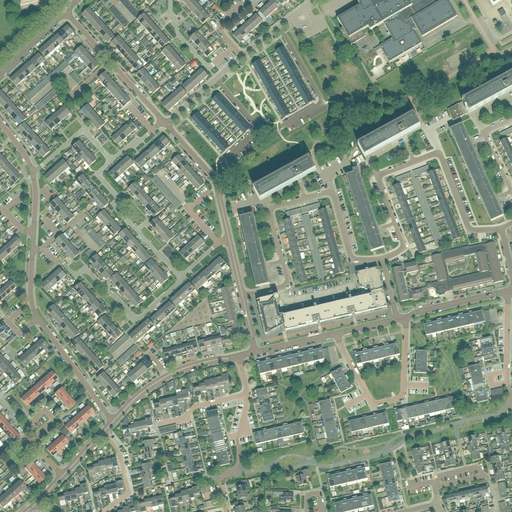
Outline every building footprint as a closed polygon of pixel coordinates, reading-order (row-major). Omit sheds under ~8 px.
[(197,3),(193,0),(191,0),(185,5),(190,10),(197,3)] [(272,0),(271,2),(277,8),(281,5),(276,0),(272,0)] [(356,0),(360,5),(337,19),(343,29),(340,30),(350,46),(365,36),(362,31),(368,27),(370,30),(383,22),(392,38),(379,46),(389,62),(422,43),(414,30),(417,29),(422,37),(457,16),(447,0),(441,0),(435,4),(433,0),(414,0),(411,3),(409,0),(356,0)] [(271,2),(267,5),(273,12),(277,8),(271,2)] [(197,3),(190,10),(194,14),(201,8),(197,3)] [(267,5),(263,8),(269,15),(273,12),(267,5)] [(201,8),(194,14),(198,19),(205,13),(201,8)] [(259,12),(256,15),(261,20),(264,17),(265,19),(268,21),(272,18),(269,15),(263,8),(259,12)] [(89,9),(82,15),(86,20),(94,14),(89,9)] [(503,9),(498,12),(501,17),(506,14),(503,9)] [(205,13),(198,19),(202,24),(209,18),(205,13)] [(94,14),(86,20),(91,25),(98,18),(94,14)] [(144,14),(137,20),(141,25),(148,19),(144,14)] [(252,18),(258,25),(262,22),(261,20),(256,15),(252,18)] [(98,18),(91,25),(95,29),(102,23),(98,18)] [(248,22),(254,29),(258,25),(252,18),(248,22)] [(153,24),(148,19),(141,25),(146,30),(153,24)] [(245,25),(251,32),(254,29),(248,22),(245,25)] [(102,23),(95,29),(99,34),(106,28),(102,23)] [(153,24),(146,30),(150,35),(157,28),(153,24)] [(241,29),(247,35),(251,32),(245,25),(241,29)] [(63,27),(61,29),(69,38),(74,33),(67,26),(65,29),(63,27)] [(106,28),(99,34),(103,39),(110,32),(106,28)] [(157,28),(150,35),(154,39),(161,33),(157,28)] [(61,32),(58,35),(64,42),(69,38),(61,29),(59,30),(61,32)] [(237,32),(243,39),(247,35),(241,29),(237,32)] [(110,32),(103,39),(107,44),(115,37),(110,32)] [(197,32),(190,39),(195,43),(202,37),(197,32)] [(233,36),(239,42),(243,39),(237,32),(233,36)] [(161,33),(154,39),(158,44),(165,38),(161,33)] [(202,37),(195,43),(199,48),(206,42),(203,39),(206,36),(205,34),(202,37)] [(53,36),(52,37),(60,46),(64,42),(58,35),(55,37),(53,36)] [(51,41),(48,43),(55,50),(60,46),(52,37),(50,39),(51,41)] [(119,37),(112,43),(116,48),(123,42),(119,37)] [(165,38),(158,44),(162,49),(170,43),(165,38)] [(127,47),(123,42),(116,48),(120,53),(127,47)] [(206,42),(199,48),(203,53),(210,46),(206,42)] [(44,44),(42,46),(50,54),(55,50),(48,43),(46,46),(44,44)] [(42,49),(39,51),(45,59),(50,54),(42,46),(40,47),(42,49)] [(169,46),(162,53),(166,57),(173,51),(169,46)] [(210,46),(203,53),(207,58),(214,51),(210,46)] [(75,53),(79,58),(88,50),(86,48),(85,50),(82,47),(75,53)] [(127,47),(120,53),(124,58),(131,51),(127,47)] [(283,47),(276,52),(279,56),(286,52),(283,47)] [(79,58),(83,63),(91,56),(88,53),(89,52),(88,50),(79,58)] [(135,56),(131,51),(124,58),(128,62),(135,56)] [(177,56),(173,51),(166,57),(170,62),(177,56)] [(286,52),(279,56),(281,61),(288,57),(286,52)] [(35,55),(32,57),(40,66),(45,61),(39,54),(36,57),(35,55)] [(83,63),(88,67),(96,60),(94,58),(93,59),(91,56),(83,63)] [(135,56),(128,62),(132,67),(139,61),(135,56)] [(182,61),(177,56),(170,62),(175,67),(182,61)] [(32,60),(29,63),(35,70),(40,66),(32,57),(31,59),(32,60)] [(288,57),(281,61),(284,65),(291,61),(288,57)] [(96,60),(88,67),(92,72),(99,66),(96,63),(98,61),(96,60)] [(139,61),(132,67),(137,72),(144,66),(139,61)] [(186,65),(182,61),(175,67),(179,72),(186,65)] [(192,69),(197,65),(194,61),(189,65),(192,69)] [(260,61),(252,65),(255,70),(262,66),(260,61)] [(291,61),(284,65),(286,70),(293,65),(291,61)] [(25,64),(23,65),(31,74),(35,70),(29,63),(26,65),(25,64)] [(22,69),(20,71),(26,78),(31,74),(23,65),(21,67),(22,69)] [(293,65),(286,70),(289,74),(296,70),(293,65)] [(262,66),(255,70),(258,74),(265,70),(262,66)] [(143,69),(136,76),(140,80),(147,74),(143,69)] [(197,74),(203,81),(208,76),(202,69),(197,74)] [(265,70),(258,74),(260,79),(267,74),(265,70)] [(296,70),(289,74),(291,78),(298,74),(298,75),(299,74),(296,70)] [(16,72),(14,74),(21,82),(26,78),(20,71),(17,74),(16,72)] [(98,79),(102,84),(111,77),(109,75),(108,76),(105,73),(98,79)] [(21,82),(14,74),(12,75),(14,77),(10,80),(16,87),(21,82)] [(147,74),(140,80),(144,85),(151,79),(147,74)] [(192,78),(198,85),(203,81),(197,74),(192,78)] [(267,74),(260,79),(263,83),(270,79),(267,74)] [(291,78),(293,83),(300,79),(298,75),(298,74),(291,78)] [(461,123),(459,118),(511,88),(511,74),(448,110),(455,125),(461,123)] [(102,84),(107,89),(114,83),(111,79),(113,78),(111,77),(102,84)] [(187,82),(194,89),(198,85),(192,78),(187,82)] [(151,79),(144,85),(149,90),(155,83),(151,79)] [(270,79),(263,83),(265,87),(273,83),(270,79)] [(300,79),(293,83),(296,87),(303,83),(300,79)] [(194,89),(187,82),(182,86),(189,93),(194,89)] [(107,89),(111,94),(119,86),(118,84),(116,85),(114,83),(107,89)] [(155,83),(149,90),(153,95),(160,88),(155,83)] [(273,83),(265,87),(268,92),(275,88),(273,83)] [(303,83),(296,87),(298,92),(306,88),(303,83)] [(111,94),(115,98),(122,92),(120,89),(121,88),(119,86),(111,94)] [(181,88),(176,92),(182,99),(187,95),(181,88)] [(268,92),(267,92),(270,97),(277,92),(275,88),(268,92)] [(306,88),(298,92),(301,96),(308,92),(306,88)] [(115,98),(119,103),(128,95),(126,93),(125,95),(122,92),(115,98)] [(176,92),(171,96),(178,103),(182,99),(176,92)] [(277,92),(270,97),(272,101),(280,97),(277,92)] [(308,92),(301,96),(303,101),(311,97),(308,92)] [(119,103),(121,106),(124,108),(131,101),(128,98),(129,97),(128,95),(119,103)] [(218,95),(213,100),(216,104),(222,99),(218,95)] [(0,104),(2,107),(9,101),(5,96),(0,100),(0,104)] [(171,96),(167,100),(173,107),(178,103),(171,96)] [(280,97),(272,101),(275,105),(282,101),(280,97)] [(311,97),(303,101),(306,105),(313,101),(311,97)] [(222,99),(216,104),(220,108),(225,103),(222,99)] [(162,105),(168,112),(173,107),(167,100),(162,105)] [(3,111),(5,113),(13,105),(9,101),(2,107),(5,110),(3,111)] [(282,101),(275,105),(277,110),(285,106),(282,101)] [(225,103),(220,108),(223,112),(229,107),(225,103)] [(8,113),(11,116),(18,110),(13,105),(5,113),(6,115),(8,113)] [(82,116),(83,118),(92,110),(88,105),(81,112),(84,115),(82,116)] [(285,106),(277,110),(280,114),(287,110),(285,106)] [(64,107),(60,111),(67,119),(69,118),(68,117),(71,114),(64,107)] [(229,107),(223,112),(226,115),(232,110),(229,107)] [(12,120),(13,122),(22,115),(18,110),(11,116),(13,119),(12,120)] [(87,118),(89,121),(96,115),(92,110),(83,118),(85,119),(87,118)] [(232,110),(226,115),(230,119),(235,114),(232,110)] [(287,110),(280,114),(283,119),(290,115),(290,114),(287,110)] [(60,111),(55,115),(61,122),(64,120),(65,121),(67,119),(60,111)] [(198,113),(191,119),(195,123),(201,117),(198,114),(198,113)] [(235,114),(230,119),(234,123),(239,117),(236,113),(235,114)] [(22,115),(13,122),(15,124),(16,123),(19,126),(26,120),(22,115)] [(55,115),(50,119),(58,128),(59,126),(58,125),(61,122),(55,115)] [(90,125),(92,127),(101,120),(96,115),(89,121),(92,124),(90,125)] [(358,146),(364,156),(419,126),(413,115),(358,146)] [(201,117),(195,123),(198,127),(205,121),(201,117)] [(239,117),(234,123),(237,126),(243,121),(239,117)] [(50,119),(45,124),(51,131),(55,128),(56,129),(58,128),(50,119)] [(101,120),(92,127),(93,129),(95,127),(98,131),(105,124),(103,122),(101,120)] [(131,121),(126,126),(134,134),(135,133),(134,131),(137,129),(131,121)] [(205,121),(198,127),(202,130),(208,125),(205,121)] [(243,121),(237,126),(240,130),(246,125),(243,121)] [(19,134),(20,136),(29,128),(25,123),(18,129),(21,133),(19,134)] [(464,161),(491,221),(502,217),(461,124),(450,129),(464,161)] [(208,125),(202,130),(205,135),(206,134),(211,129),(211,128),(208,125)] [(246,125),(240,130),(244,134),(250,129),(246,125)] [(126,126),(121,130),(128,137),(130,135),(132,136),(134,134),(126,126)] [(24,136),(26,139),(33,133),(29,128),(20,136),(22,137),(24,136)] [(211,129),(206,134),(209,138),(215,132),(212,128),(211,128),(211,129)] [(121,130),(116,134),(124,143),(126,141),(125,140),(128,137),(121,130)] [(215,132),(209,138),(212,141),(219,136),(215,132)] [(27,143),(29,145),(37,137),(33,133),(26,139),(29,142),(27,143)] [(124,143),(116,134),(112,138),(118,146),(121,143),(122,144),(124,143)] [(160,137),(157,139),(165,148),(170,144),(164,136),(161,139),(160,137)] [(219,136),(212,141),(216,145),(222,140),(219,136)] [(32,145),(35,148),(42,142),(37,137),(29,145),(30,147),(32,145)] [(503,140),(500,141),(503,147),(510,144),(507,138),(503,140)] [(157,143),(154,145),(160,152),(165,148),(157,139),(155,141),(157,143)] [(222,140),(216,145),(219,149),(226,143),(222,140)] [(36,153),(37,154),(46,147),(42,142),(35,148),(37,151),(36,153)] [(72,148),(76,153),(85,145),(83,143),(82,145),(79,142),(72,148)] [(226,143),(219,149),(223,153),(229,147),(226,143)] [(511,149),(511,148),(510,144),(503,147),(505,153),(511,149)] [(76,153),(81,158),(88,151),(85,148),(87,147),(85,145),(76,153)] [(150,146),(148,147),(156,156),(160,152),(154,145),(151,148),(150,146)] [(46,147),(37,154),(39,156),(40,155),(43,158),(50,152),(46,147)] [(147,151),(145,153),(151,160),(153,159),(156,156),(148,147),(146,149),(147,151)] [(81,158),(85,162),(93,155),(91,152),(90,154),(88,151),(81,158)] [(140,154),(138,156),(146,165),(151,161),(151,160),(145,153),(142,156),(140,154)] [(93,155),(85,162),(89,167),(96,161),(94,158),(95,156),(93,155)] [(146,165),(138,156),(136,157),(138,159),(135,162),(141,169),(146,165)] [(172,162),(176,167),(185,159),(183,157),(182,159),(179,156),(172,162)] [(123,158),(122,159),(129,168),(132,166),(135,170),(137,168),(134,164),(129,158),(128,157),(125,160),(123,158)] [(121,163),(118,165),(125,172),(129,168),(122,159),(119,161),(121,163)] [(176,167),(180,172),(188,165),(185,162),(186,161),(185,159),(176,167)] [(254,189),(260,200),(315,170),(309,159),(254,189)] [(0,172),(3,170),(2,170),(8,164),(4,160),(0,163),(0,167),(1,169),(0,169),(0,172)] [(59,162),(57,163),(64,172),(69,168),(63,160),(60,163),(59,162)] [(57,166),(53,169),(60,176),(64,172),(57,163),(55,165),(57,166)] [(3,178),(7,175),(6,174),(12,169),(8,164),(2,170),(3,170),(5,173),(2,176),(3,178)] [(114,167),(112,168),(120,177),(123,174),(126,178),(128,176),(126,174),(124,172),(125,172),(118,165),(115,168),(114,167)] [(180,172),(185,176),(193,169),(192,167),(190,168),(188,165),(180,172)] [(120,177),(112,168),(110,170),(112,171),(109,174),(115,181),(120,177)] [(353,173),(346,175),(371,252),(383,248),(357,168),(352,170),(353,173)] [(7,182),(11,179),(10,179),(16,173),(12,169),(6,174),(7,175),(9,177),(6,180),(7,182)] [(49,170),(47,172),(55,180),(60,176),(53,169),(50,172),(49,170)] [(185,176),(189,181),(196,175),(193,172),(195,170),(193,169),(185,176)] [(427,173),(430,179),(437,176),(435,170),(430,172),(427,173)] [(55,180),(47,172),(46,173),(47,175),(44,177),(48,182),(50,185),(55,180)] [(10,179),(11,179),(13,182),(10,185),(11,187),(15,184),(14,183),(21,178),(16,173),(10,179)] [(80,186),(89,179),(87,177),(86,178),(83,175),(76,182),(80,186)] [(189,181),(193,186),(202,178),(200,176),(198,177),(196,175),(189,181)] [(430,179),(432,184),(439,182),(437,176),(430,179)] [(202,178),(193,186),(197,191),(204,184),(202,181),(203,180),(202,178)] [(85,191),(92,185),(89,182),(91,181),(89,179),(80,186),(85,191)] [(432,184),(434,190),(441,187),(439,182),(432,184)] [(130,193),(131,195),(140,188),(136,183),(128,189),(131,192),(130,193)] [(393,187),(395,193),(402,190),(400,184),(398,185),(393,187)] [(89,196),(97,188),(96,187),(94,188),(92,185),(85,191),(89,196)] [(434,190),(436,196),(443,193),(441,187),(434,190)] [(93,201),(100,194),(98,191),(99,190),(97,188),(89,196),(91,199),(93,201)] [(134,196),(137,199),(144,192),(140,188),(131,195),(133,197),(134,196)] [(11,200),(19,194),(16,190),(9,195),(10,197),(10,198),(11,200)] [(404,195),(402,190),(395,193),(397,198),(404,195)] [(138,203),(140,205),(148,197),(144,192),(137,199),(140,202),(138,203)] [(436,196),(438,201),(445,199),(443,193),(436,196)] [(95,202),(97,205),(106,198),(104,196),(103,197),(100,194),(93,201),(95,202)] [(406,201),(404,195),(397,198),(399,204),(406,201)] [(143,205),(145,208),(153,202),(148,197),(140,205),(141,207),(143,205)] [(51,209),(53,211),(61,203),(59,201),(57,198),(50,205),(53,208),(51,209)] [(106,198),(97,205),(102,210),(109,204),(106,201),(107,200),(106,198)] [(438,201),(440,207),(448,204),(445,199),(438,201)] [(406,201),(399,204),(401,209),(409,207),(406,201)] [(146,212),(148,214),(157,206),(153,202),(145,208),(148,211),(146,212)] [(56,211),(59,214),(66,208),(61,203),(53,211),(54,213),(56,211)] [(440,207),(442,212),(450,210),(448,204),(440,207)] [(157,206),(148,214),(150,216),(151,214),(154,218),(161,211),(157,206)] [(409,207),(401,209),(404,215),(411,212),(409,207)] [(60,218),(61,220),(70,213),(66,208),(59,214),(61,217),(60,218)] [(319,211),(321,217),(328,215),(326,209),(321,211),(319,211)] [(442,212),(445,218),(452,215),(450,210),(442,212)] [(97,217),(101,222),(110,214),(108,213),(107,214),(104,211),(97,217)] [(404,215),(406,221),(413,218),(411,212),(404,215)] [(70,213),(61,220),(63,222),(64,221),(67,224),(74,218),(70,213)] [(101,222),(106,227),(113,220),(110,217),(112,216),(110,214),(101,222)] [(240,217),(257,287),(269,284),(252,214),(240,217)] [(445,218),(447,224),(454,221),(452,215),(445,218)] [(151,229),(152,231),(161,223),(157,218),(150,224),(153,227),(151,229)] [(406,221),(408,226),(415,223),(413,218),(406,221)] [(288,219),(283,221),(285,227),(292,225),(290,219),(288,219)] [(106,227),(110,231),(118,224),(117,222),(115,223),(113,220),(106,227)] [(447,224),(449,229),(456,227),(454,221),(447,224)] [(156,231),(158,234),(165,228),(161,223),(152,231),(154,232),(156,231)] [(159,238),(161,240),(170,232),(167,230),(172,225),(171,223),(158,234),(161,237),(159,238)] [(408,226),(410,232),(417,229),(415,223),(408,226)] [(118,224),(110,231),(114,236),(121,230),(119,227),(120,225),(118,224)] [(449,229),(451,235),(458,232),(456,227),(449,229)] [(119,235),(123,240),(131,232),(130,231),(128,232),(126,229),(119,235)] [(410,232),(412,237),(419,235),(417,229),(410,232)] [(123,240),(127,245),(134,239),(132,236),(133,234),(131,232),(123,240)] [(164,240),(167,243),(174,237),(172,235),(170,232),(161,240),(162,242),(164,240)] [(451,235),(453,241),(460,238),(458,232),(451,235)] [(57,246),(58,248),(67,240),(62,235),(55,241),(58,244),(57,246)] [(419,235),(412,237),(414,243),(422,240),(419,235)] [(198,236),(193,240),(201,249),(203,247),(201,246),(204,243),(198,236)] [(8,238),(10,241),(11,241),(16,247),(21,243),(16,237),(15,237),(12,240),(9,237),(8,238)] [(127,245),(131,249),(140,242),(138,240),(137,242),(134,239),(127,245)] [(61,248),(64,251),(71,245),(67,240),(58,248),(60,249),(61,248)] [(193,240),(188,245),(195,252),(198,249),(199,250),(201,249),(193,240)] [(422,240),(414,243),(417,249),(424,246),(422,240)] [(3,242),(6,245),(12,251),(16,247),(11,241),(10,241),(8,244),(5,241),(3,242)] [(131,249),(135,254),(142,248),(140,245),(142,244),(140,242),(131,249)] [(406,289),(404,278),(405,278),(407,275),(407,274),(418,271),(416,262),(405,265),(406,271),(403,272),(401,267),(392,268),(401,302),(413,299),(413,300),(429,296),(427,289),(432,288),(436,290),(437,295),(439,296),(444,295),(446,293),(446,292),(449,291),(449,292),(453,291),(453,292),(492,283),(492,281),(493,281),(494,284),(503,282),(494,243),(485,245),(485,246),(483,246),(482,245),(470,248),(468,247),(441,253),(440,254),(431,256),(437,282),(431,284),(431,283),(426,284),(427,288),(411,292),(411,291),(407,289),(406,289)] [(0,244),(0,247),(1,249),(2,249),(7,255),(12,251),(6,245),(3,248),(0,244)] [(65,255),(67,257),(75,249),(71,245),(64,251),(66,254),(65,255)] [(188,245),(184,249),(191,257),(193,256),(192,254),(195,252),(188,245)] [(424,246),(417,249),(419,254),(426,252),(424,246)] [(135,254),(140,259),(148,251),(147,249),(145,251),(142,248),(135,254)] [(75,249),(67,257),(68,259),(70,257),(72,261),(73,260),(79,254),(80,254),(75,249)] [(191,257),(184,249),(179,253),(185,260),(188,257),(189,259),(191,257)] [(148,251),(140,259),(144,264),(151,258),(148,254),(150,253),(148,251)] [(91,266),(92,267),(101,260),(96,255),(95,256),(91,260),(89,261),(92,264),(91,266)] [(215,259),(213,260),(221,269),(226,265),(220,257),(216,260),(215,259)] [(95,268),(98,271),(106,264),(105,262),(103,263),(101,260),(92,267),(94,269),(95,268)] [(144,266),(149,271),(157,263),(156,262),(154,263),(151,260),(144,266)] [(213,263),(210,266),(216,273),(221,269),(213,260),(212,262),(213,263)] [(149,271),(153,276),(160,269),(157,267),(159,265),(157,263),(149,271)] [(99,275),(101,277),(109,269),(107,267),(108,265),(106,264),(98,271),(101,274),(99,275)] [(206,267),(204,269),(212,277),(216,273),(210,266),(207,269),(206,267)] [(335,269),(336,275),(344,273),(342,267),(335,269)] [(360,280),(358,280),(359,284),(361,283),(362,288),(364,288),(365,290),(370,289),(371,295),(351,300),(350,294),(347,295),(348,300),(317,308),(316,305),(314,305),(314,308),(281,316),(280,310),(276,311),(274,302),(279,301),(278,295),(257,300),(265,335),(284,325),(285,331),(317,324),(317,322),(319,322),(320,323),(336,319),(336,321),(351,318),(350,316),(352,316),(352,314),(354,313),(355,317),(387,309),(378,268),(356,273),(357,276),(359,276),(360,280)] [(55,270),(53,272),(61,280),(66,276),(60,269),(57,272),(55,270)] [(109,269),(101,277),(102,279),(104,277),(107,280),(113,274),(109,269)] [(153,276),(157,281),(165,273),(164,271),(162,272),(160,269),(153,276)] [(204,272),(201,274),(207,281),(212,277),(204,269),(202,270),(204,272)] [(53,275),(50,277),(56,284),(61,280),(53,272),(51,273),(53,275)] [(165,273),(157,281),(161,285),(162,285),(168,279),(166,276),(167,275),(165,273)] [(111,284),(113,286),(121,278),(117,274),(110,280),(112,283),(111,284)] [(196,275),(195,277),(202,286),(207,281),(201,274),(198,277),(196,275)] [(9,282),(6,285),(11,291),(16,287),(10,281),(11,281),(8,277),(6,279),(9,282)] [(46,278),(44,280),(52,289),(56,284),(50,277),(47,280),(46,278)] [(202,286),(195,277),(193,279),(194,280),(191,283),(197,290),(202,286)] [(299,279),(300,285),(308,283),(306,277),(299,279)] [(116,287),(118,289),(125,283),(121,278),(113,286),(114,288),(116,287)] [(120,294),(121,295),(130,288),(127,285),(132,281),(130,279),(129,280),(127,282),(125,283),(118,289),(121,292),(120,294)] [(52,289),(44,280),(42,282),(44,283),(41,286),(47,293),(52,289)] [(5,286),(2,289),(1,289),(7,295),(11,291),(6,285),(3,281),(2,283),(5,286)] [(74,289),(78,294),(87,287),(85,285),(83,286),(81,283),(80,284),(74,289)] [(184,284),(183,286),(190,294),(195,290),(189,283),(186,286),(184,284)] [(182,289),(179,291),(186,298),(190,294),(183,286),(181,287),(182,289)] [(78,294),(82,299),(89,293),(87,290),(88,289),(87,287),(78,294)] [(218,293),(219,296),(231,293),(229,287),(221,289),(222,292),(218,293)] [(124,296),(127,299),(134,293),(130,288),(121,295),(122,297),(124,296)] [(175,293),(173,294),(181,303),(186,298),(179,291),(176,294),(175,293)] [(82,299),(86,304),(95,296),(93,294),(92,295),(89,293),(82,299)] [(128,303),(129,305),(138,297),(134,293),(127,299),(129,302),(128,303)] [(173,297),(170,300),(176,307),(181,303),(173,294),(171,296),(173,297)] [(86,304),(91,308),(98,302),(95,299),(97,298),(95,296),(86,304)] [(138,297),(129,305),(131,306),(132,305),(135,308),(142,303),(142,302),(138,297)] [(221,304),(221,307),(233,304),(232,298),(224,300),(224,303),(221,304)] [(91,308),(95,313),(103,306),(102,304),(100,305),(98,302),(91,308)] [(165,304),(163,305),(171,314),(176,309),(170,302),(166,305),(165,304)] [(48,316),(50,318),(58,310),(54,305),(47,311),(50,315),(48,316)] [(163,308),(160,311),(166,318),(171,314),(163,305),(161,307),(163,308)] [(103,306),(95,313),(99,318),(106,312),(103,309),(105,307),(103,306)] [(223,315),(224,318),(236,315),(235,309),(226,311),(227,315),(223,315)] [(480,311),(477,312),(479,323),(485,322),(485,320),(484,318),(483,315),(483,312),(482,309),(480,310),(480,311)] [(53,318),(56,321),(63,315),(58,310),(50,318),(51,319),(53,318)] [(156,312),(154,313),(161,322),(166,318),(160,311),(157,313),(156,312)] [(473,311),(471,312),(474,325),(479,323),(477,312),(474,313),(473,311)] [(161,322),(154,313),(152,315),(153,316),(150,319),(156,326),(161,322)] [(462,314),(460,314),(463,327),(469,326),(466,315),(463,315),(462,314)] [(57,325),(58,327),(67,319),(63,315),(56,321),(58,324),(57,325)] [(98,322),(102,327),(111,319),(109,317),(107,319),(105,316),(98,322)] [(452,316),(450,317),(453,330),(458,328),(455,317),(452,318),(452,316)] [(61,327),(64,331),(71,324),(67,319),(58,327),(60,329),(61,327)] [(102,327),(106,332),(113,325),(111,322),(112,321),(111,319),(102,327)] [(144,320),(142,322),(149,331),(152,328),(155,332),(157,333),(159,332),(155,328),(148,319),(145,322),(144,320)] [(441,319),(439,319),(442,332),(447,331),(445,320),(441,321),(441,319)] [(227,329),(226,330),(233,335),(235,332),(234,331),(239,330),(237,321),(231,322),(232,328),(227,329)] [(430,321),(428,322),(431,335),(437,333),(434,322),(431,323),(430,321)] [(141,325),(138,328),(145,335),(149,331),(142,322),(140,324),(141,325)] [(431,335),(428,322),(426,322),(427,324),(423,325),(426,336),(431,335)] [(65,335),(67,337),(75,329),(71,324),(64,331),(66,333),(65,335)] [(204,335),(211,333),(209,324),(202,326),(204,335)] [(106,332),(110,336),(119,329),(117,327),(116,328),(113,325),(106,332)] [(135,329),(133,330),(140,339),(145,335),(138,328),(136,330),(135,329)] [(75,329),(67,337),(68,338),(70,337),(72,340),(80,334),(75,329)] [(119,329),(110,336),(115,341),(122,335),(119,332),(121,331),(119,329)] [(140,339),(133,330),(130,332),(132,334),(129,336),(135,343),(140,339)] [(226,337),(221,338),(222,345),(232,343),(230,337),(232,337),(233,335),(226,330),(225,332),(226,337)] [(216,333),(214,334),(217,346),(222,345),(221,338),(220,336),(217,337),(216,333)] [(205,336),(203,336),(206,349),(211,347),(209,339),(206,339),(205,336)] [(479,340),(481,345),(492,343),(491,340),(493,339),(492,337),(479,340)] [(72,349),(74,350),(82,343),(78,338),(71,344),(74,347),(72,349)] [(41,339),(37,343),(43,350),(47,346),(41,339)] [(192,339),(189,340),(193,352),(198,350),(196,342),(193,343),(192,339)] [(181,342),(178,343),(182,355),(187,353),(185,345),(182,346),(181,342)] [(395,344),(392,345),(395,356),(400,355),(397,342),(395,343),(395,344)] [(37,343),(33,346),(40,353),(43,350),(37,343)] [(77,351),(80,354),(87,347),(82,343),(74,350),(75,352),(77,351)] [(388,344),(386,345),(389,357),(395,356),(392,345),(389,346),(388,344)] [(384,347),(381,348),(384,359),(389,357),(386,345),(384,345),(384,347)] [(33,346),(30,350),(36,357),(40,353),(33,346)] [(171,358),(168,346),(165,347),(166,351),(163,352),(165,360),(171,358)] [(170,346),(168,346),(171,358),(176,357),(174,348),(171,349),(170,346)] [(81,358),(82,360),(91,352),(87,347),(80,354),(82,357),(81,358)] [(320,349),(316,350),(319,361),(324,360),(324,358),(323,355),(323,352),(322,350),(322,347),(319,348),(320,349)] [(374,349),(370,350),(373,361),(378,360),(375,347),(373,348),(374,349)] [(378,347),(375,347),(378,360),(384,359),(381,348),(378,348),(378,347)] [(482,351),(483,356),(494,354),(493,350),(495,350),(495,348),(482,351)] [(313,349),(311,349),(314,362),(319,361),(316,350),(313,351),(313,349)] [(367,349),(365,350),(368,362),(373,361),(370,350),(367,351),(367,349)] [(30,350),(26,353),(32,360),(36,357),(30,350)] [(363,352),(360,353),(362,364),(368,362),(365,350),(363,350),(363,352)] [(302,351),(300,352),(303,365),(308,363),(306,352),(302,353),(302,351)] [(85,360),(88,363),(95,357),(91,352),(82,360),(84,362),(85,360)] [(298,354),(295,355),(297,366),(303,365),(300,352),(298,352),(298,354)] [(362,364),(360,353),(357,353),(356,352),(354,352),(357,365),(362,364)] [(26,353),(22,356),(28,363),(32,360),(26,353)] [(287,356),(284,357),(287,368),(292,367),(289,354),(287,355),(287,356)] [(291,354),(289,354),(292,367),(297,366),(295,355),(292,356),(291,354)] [(494,354),(483,356),(484,362),(497,359),(496,356),(495,357),(494,354)] [(22,356),(22,357),(18,360),(24,367),(28,363),(22,356)] [(281,356),(278,357),(281,370),(287,368),(284,357),(281,358),(281,356)] [(89,367),(91,369),(99,362),(95,357),(88,363),(91,366),(89,367)] [(277,359),(273,360),(276,371),(281,370),(278,357),(276,357),(277,359)] [(146,359),(141,363),(149,372),(151,370),(150,368),(153,366),(146,359)] [(266,362),(262,362),(265,374),(270,372),(267,359),(266,360),(266,362)] [(270,359),(267,359),(270,372),(276,371),(273,360),(270,360),(270,359)] [(257,362),(260,375),(265,374),(262,362),(259,363),(259,361),(257,362)] [(99,362),(91,369),(92,371),(94,369),(97,373),(104,366),(99,362)] [(0,369),(4,373),(11,367),(7,363),(0,369)] [(141,363),(137,367),(143,374),(146,371),(147,373),(149,372),(141,363)] [(468,367),(470,373),(483,370),(482,368),(480,369),(479,364),(475,366),(468,367)] [(4,373),(7,377),(14,371),(11,367),(4,373)] [(137,367),(132,371),(140,380),(141,378),(140,377),(143,374),(137,367)] [(330,374),(333,379),(343,373),(342,371),(343,370),(342,368),(330,374)] [(470,373),(471,379),(482,377),(481,373),(483,373),(483,370),(470,373)] [(7,377),(10,381),(18,374),(14,371),(7,377)] [(140,380),(132,371),(127,376),(133,383),(137,380),(138,381),(140,380)] [(47,375),(53,382),(57,379),(51,372),(47,375)] [(98,383),(100,385),(108,377),(104,372),(97,379),(100,382),(98,383)] [(221,375),(221,377),(224,386),(223,386),(224,389),(227,389),(225,383),(229,382),(227,373),(221,375)] [(333,379),(336,384),(347,378),(346,376),(345,377),(343,373),(333,379)] [(18,374),(10,381),(14,385),(21,378),(18,374)] [(43,379),(50,386),(53,382),(47,375),(43,379)] [(103,385),(105,388),(112,382),(108,377),(100,385),(101,387),(103,385)] [(471,379),(473,385),(485,382),(485,380),(483,381),(482,377),(471,379)] [(216,378),(210,380),(212,389),(213,394),(215,394),(214,388),(218,387),(216,378)] [(336,384),(338,389),(348,383),(347,380),(348,380),(347,378),(336,384)] [(40,382),(46,389),(50,386),(43,379),(40,382)] [(204,381),(204,383),(207,392),(206,392),(207,396),(210,395),(208,389),(212,389),(210,380),(204,381)] [(40,382),(36,385),(42,392),(46,389),(40,382)] [(107,393),(108,394),(117,387),(112,382),(105,388),(108,391),(107,393)] [(473,385),(474,391),(485,389),(484,385),(486,384),(485,382),(473,385)] [(198,385),(199,387),(201,396),(202,399),(204,399),(203,393),(206,392),(207,392),(204,383),(198,385)] [(348,383),(338,389),(341,394),(352,388),(351,385),(350,386),(348,383)] [(36,385),(32,389),(38,396),(42,392),(36,385)] [(186,390),(181,391),(182,393),(184,402),(185,406),(187,405),(186,402),(187,402),(186,399),(189,399),(189,396),(192,395),(191,392),(189,385),(185,386),(186,390)] [(117,387),(108,394),(110,396),(111,395),(114,398),(121,392),(117,387)] [(201,396),(199,387),(193,388),(194,392),(191,392),(192,395),(192,398),(195,397),(196,403),(199,402),(198,397),(201,396)] [(54,394),(58,398),(65,392),(61,388),(54,394)] [(256,393),(257,396),(268,393),(267,388),(254,391),(255,393),(256,393)] [(32,389),(28,392),(34,399),(38,396),(32,389)] [(474,391),(476,397),(488,394),(488,392),(486,393),(485,389),(474,391)] [(28,392),(24,396),(31,402),(34,399),(28,392)] [(58,398),(61,402),(68,396),(65,392),(58,398)] [(176,394),(177,397),(179,406),(178,406),(179,409),(182,408),(181,403),(184,402),(182,393),(176,394)] [(256,400),(257,402),(269,399),(268,393),(257,396),(258,399),(256,400)] [(488,394),(476,397),(477,404),(488,401),(487,397),(489,396),(488,394)] [(31,402),(24,396),(20,399),(27,406),(31,402)] [(61,402),(65,406),(71,400),(68,396),(61,402)] [(450,396),(448,397),(451,410),(456,408),(454,397),(450,398),(450,396)] [(177,397),(171,398),(173,407),(174,413),(177,412),(175,407),(178,406),(179,406),(177,397)] [(159,401),(160,403),(162,412),(162,415),(165,415),(164,409),(167,408),(165,399),(159,401)] [(439,399),(437,399),(440,412),(445,411),(443,400),(439,400),(439,399)] [(65,406),(68,410),(75,404),(71,400),(65,406)] [(319,402),(320,409),(333,406),(332,403),(331,404),(330,400),(319,402)] [(428,401),(426,402),(429,415),(435,413),(432,402),(429,403),(428,401)] [(160,403),(154,404),(157,419),(160,418),(158,413),(162,412),(160,403)] [(259,410),(259,412),(272,410),(271,404),(260,407),(260,410),(259,410)] [(418,404),(415,404),(418,417),(424,416),(421,405),(418,405),(418,404)] [(88,406),(84,409),(90,416),(94,413),(88,406)] [(320,409),(322,415),(333,412),(332,408),(334,408),(333,406),(320,409)] [(407,406),(405,407),(408,420),(413,418),(410,407),(407,408),(407,406)] [(84,409),(80,413),(86,420),(90,416),(84,409)] [(206,412),(207,418),(218,416),(217,412),(219,412),(218,409),(206,412)] [(402,421),(400,410),(397,410),(396,409),(394,409),(397,422),(402,421)] [(384,413),(381,414),(383,425),(389,424),(386,411),(384,412),(384,413)] [(322,415),(323,421),(336,418),(335,415),(334,416),(333,412),(322,415)] [(80,413),(76,416),(82,423),(86,420),(80,413)] [(377,413),(375,414),(378,426),(383,425),(381,414),(378,415),(377,413)] [(263,421),(261,421),(262,424),(275,421),(273,415),(262,418),(263,421)] [(76,416),(72,420),(78,426),(82,423),(76,416)] [(219,416),(207,419),(209,425),(221,422),(221,420),(219,420),(219,416)] [(367,416),(364,416),(367,429),(373,428),(370,417),(367,417),(367,416)] [(151,417),(145,418),(145,420),(148,429),(147,429),(148,433),(151,432),(150,427),(153,426),(151,417)] [(323,421),(324,427),(336,424),(335,420),(336,420),(336,418),(323,421)] [(356,418),(354,419),(357,432),(362,430),(359,419),(356,420),(356,418)] [(357,432),(354,419),(352,419),(352,421),(348,422),(351,433),(357,432)] [(72,420),(68,423),(75,430),(78,426),(72,420)] [(0,426),(0,428),(2,432),(9,425),(6,422),(0,426)] [(140,422),(134,423),(134,425),(137,434),(136,434),(137,438),(140,437),(138,432),(142,431),(140,422)] [(221,422),(209,425),(210,431),(221,428),(220,424),(222,424),(221,422)] [(298,422),(296,422),(299,435),(304,434),(302,422),(298,423),(298,422)] [(68,423),(64,427),(71,433),(75,430),(68,423)] [(287,424),(285,425),(288,437),(293,436),(291,425),(288,426),(287,424)] [(336,424),(324,427),(326,433),(338,430),(338,427),(336,428),(336,424)] [(2,432),(6,435),(13,429),(9,425),(2,432)] [(134,425),(128,427),(129,429),(131,437),(131,438),(132,441),(134,441),(133,435),(136,434),(137,434),(134,425)] [(277,427),(274,427),(277,440),(283,439),(280,427),(277,428),(277,427)] [(69,433),(64,428),(60,432),(64,437),(69,433)] [(221,428),(210,431),(212,437),(224,434),(224,432),(222,432),(221,428)] [(6,435),(9,439),(16,433),(13,429),(6,435)] [(129,429),(123,430),(126,445),(129,444),(128,438),(131,438),(131,437),(129,429)] [(266,429),(264,430),(267,442),(272,441),(269,430),(266,431),(266,429)] [(498,437),(506,435),(504,429),(495,431),(497,437),(498,437)] [(326,433),(327,439),(338,436),(337,432),(339,432),(338,430),(326,433)] [(182,432),(173,434),(174,440),(185,437),(185,438),(191,436),(190,434),(183,436),(182,432)] [(255,432),(253,432),(256,445),(261,444),(259,432),(255,433),(255,432)] [(16,433),(9,439),(13,443),(20,437),(16,433)] [(224,434),(212,437),(213,443),(224,440),(223,436),(225,436),(224,434)] [(62,436),(58,439),(64,446),(68,442),(65,439),(62,436)] [(338,436),(327,439),(329,445),(340,442),(341,442),(341,439),(339,440),(338,436)] [(185,437),(174,440),(176,446),(178,446),(178,445),(189,443),(197,441),(196,439),(186,441),(185,438),(185,437)] [(157,439),(144,442),(145,448),(154,446),(153,442),(159,441),(158,438),(157,439)] [(58,439),(54,443),(60,449),(64,446),(58,439)] [(224,440),(213,443),(214,449),(227,446),(227,444),(225,444),(224,440)] [(440,444),(441,450),(451,447),(449,442),(440,444)] [(467,447),(468,450),(478,447),(477,442),(469,443),(469,445),(468,446),(467,447)] [(54,443),(50,446),(56,453),(60,449),(54,443)] [(189,443),(178,445),(178,446),(179,452),(181,451),(190,449),(198,447),(198,444),(195,445),(195,444),(190,446),(189,443)] [(145,448),(143,448),(144,454),(153,452),(153,449),(158,447),(158,445),(154,446),(145,448)] [(56,453),(50,446),(46,450),(53,456),(56,453)] [(227,446),(214,449),(216,455),(227,452),(226,448),(228,448),(227,446)] [(144,454),(142,454),(144,461),(153,459),(152,455),(161,453),(160,450),(153,452),(144,454)] [(227,452),(216,455),(217,461),(230,458),(229,455),(228,456),(227,452)] [(414,456),(415,462),(423,460),(422,457),(424,457),(424,454),(414,456)] [(230,458),(217,461),(219,467),(230,464),(229,460),(230,460),(230,458)] [(104,460),(98,462),(99,464),(101,473),(102,476),(104,476),(103,470),(106,469),(104,460)] [(193,460),(184,462),(185,468),(197,466),(198,465),(202,465),(202,462),(194,464),(193,460)] [(25,469),(28,473),(35,466),(32,462),(25,469)] [(380,465),(381,470),(392,468),(391,465),(393,464),(392,462),(380,465)] [(492,464),(494,470),(501,468),(503,468),(502,464),(501,462),(500,462),(492,464)] [(142,469),(137,470),(137,472),(141,472),(140,471),(150,469),(152,469),(150,463),(141,465),(142,469)] [(99,464),(93,465),(93,467),(94,467),(96,476),(96,480),(99,479),(98,474),(101,473),(99,464)] [(28,473),(32,476),(39,470),(35,466),(28,473)] [(197,466),(185,468),(187,474),(204,470),(203,468),(197,469),(197,466)] [(93,467),(88,469),(88,471),(91,483),(94,483),(92,477),(96,476),(94,467),(93,467)] [(361,467),(359,468),(362,480),(367,479),(365,468),(361,469),(361,467)] [(141,475),(136,476),(136,479),(142,478),(142,477),(151,475),(150,469),(140,471),(141,472),(141,475)] [(296,477),(298,486),(307,484),(306,477),(310,476),(308,469),(302,471),(303,475),(296,477)] [(32,476),(35,480),(42,474),(39,470),(32,476)] [(350,470),(348,470),(351,483),(356,481),(354,470),(351,471),(350,470)] [(339,472),(337,473),(340,485),(346,484),(343,473),(340,474),(339,472)] [(382,476),(383,481),(395,479),(394,475),(395,475),(395,473),(382,476)] [(42,474),(35,480),(39,484),(46,478),(42,474)] [(143,481),(137,482),(138,485),(143,483),(152,481),(151,475),(142,477),(142,478),(143,481)] [(335,486),(332,475),(329,476),(329,475),(326,475),(329,488),(335,486)] [(383,481),(385,487),(397,484),(397,481),(395,482),(395,479),(383,481)] [(121,480),(115,481),(116,483),(118,492),(118,493),(119,496),(121,495),(120,490),(123,489),(121,480)] [(19,481),(15,484),(22,491),(26,488),(19,481)] [(144,486),(138,487),(139,491),(154,487),(152,481),(143,483),(144,486)] [(242,486),(237,487),(238,493),(246,491),(246,488),(248,488),(247,482),(241,483),(242,486)] [(116,483),(110,485),(112,494),(113,499),(116,499),(115,493),(118,493),(118,492),(116,483)] [(15,484),(12,488),(18,495),(22,491),(15,484)] [(86,484),(80,486),(81,488),(83,497),(83,500),(86,500),(85,494),(88,493),(86,484)] [(385,487),(386,492),(397,489),(396,486),(398,486),(397,484),(385,487)] [(110,485),(104,486),(105,488),(107,497),(107,501),(110,500),(109,495),(112,494),(110,485)] [(198,485),(191,487),(192,489),(194,498),(195,501),(197,501),(196,495),(200,494),(198,485)] [(12,488),(8,491),(14,498),(18,495),(12,488)] [(81,488),(75,489),(75,491),(77,500),(78,504),(81,503),(79,497),(83,497),(81,488)] [(105,488),(99,490),(99,492),(102,501),(101,501),(102,504),(105,504),(103,498),(107,497),(105,488)] [(481,488),(475,489),(477,499),(483,497),(482,496),(483,496),(481,488)] [(156,498),(158,506),(164,505),(160,489),(158,489),(159,497),(156,498)] [(386,492),(387,497),(400,494),(399,492),(398,493),(397,489),(386,492)] [(475,489),(469,490),(471,498),(471,500),(477,499),(475,489)] [(186,490),(180,492),(181,494),(183,503),(184,506),(186,506),(186,505),(185,500),(188,499),(189,499),(186,490)] [(273,490),(273,495),(280,495),(280,498),(284,499),(283,502),(293,503),(293,494),(280,493),(280,490),(273,490)] [(8,491),(4,494),(10,501),(14,498),(8,491)] [(246,491),(238,493),(239,499),(244,498),(245,501),(251,500),(250,494),(247,495),(246,491)] [(99,492),(93,493),(97,508),(99,507),(98,502),(101,501),(102,501),(99,492)] [(69,493),(63,494),(64,496),(66,505),(67,509),(69,508),(68,502),(71,502),(72,502),(69,493)] [(4,494),(0,498),(7,505),(10,501),(4,494)] [(142,503),(139,504),(140,511),(144,511),(147,511),(146,509),(144,500),(143,494),(140,494),(142,503)] [(181,494),(175,495),(176,497),(178,506),(178,507),(178,511),(181,511),(180,504),(183,503),(181,494)] [(363,496),(360,497),(363,508),(368,507),(365,494),(363,495),(363,496)] [(367,494),(365,494),(368,507),(374,506),(371,495),(367,495),(367,494)] [(400,494),(387,497),(389,503),(400,500),(399,497),(400,497),(400,494)] [(453,502),(451,495),(445,496),(447,505),(453,504),(453,502)] [(64,496),(58,498),(61,511),(62,511),(64,511),(63,506),(66,505),(64,496)] [(356,496),(354,497),(357,510),(363,508),(360,497),(357,498),(356,496)] [(128,504),(129,511),(135,511),(136,511),(134,503),(136,503),(135,497),(130,498),(131,501),(131,504),(128,504)] [(176,497),(170,499),(172,508),(170,508),(171,511),(175,511),(174,507),(178,507),(178,506),(176,497)] [(346,499),(344,499),(346,511),(347,511),(352,511),(349,500),(346,500),(346,499)] [(341,511),(339,502),(336,503),(335,501),(333,502),(335,511),(341,511)] [(241,507),(236,508),(236,511),(245,511),(245,509),(247,508),(246,503),(240,504),(241,507)]
